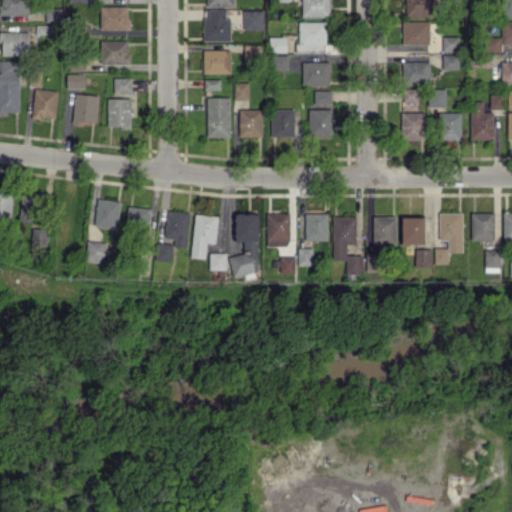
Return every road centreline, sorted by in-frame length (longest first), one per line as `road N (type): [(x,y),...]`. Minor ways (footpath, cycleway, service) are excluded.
road 1 (residential): [(511,178),(224,177),(0,153)]
road 2 (residential): [(364,0),(365,178)]
road 3 (residential): [(167,0),(168,171)]
